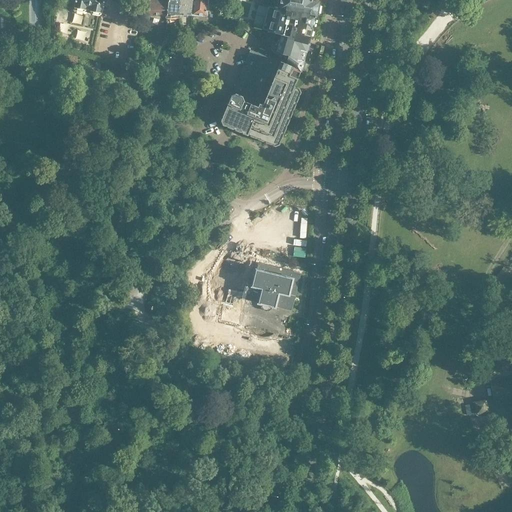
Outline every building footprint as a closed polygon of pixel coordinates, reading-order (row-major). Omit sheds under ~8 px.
[(74,0),(74,4),(75,4),(74,7),(76,10),(83,12),(87,10),(90,10),(91,11),(92,14),(99,15),(101,14),(104,5),(107,6),(107,0),(74,0)] [(168,0),(150,0),(149,15),(167,15),(168,0)] [(168,0),(167,15),(180,15),(181,0),(168,0)] [(181,0),(180,15),(192,15),(193,0),(181,0)] [(193,0),(192,15),(207,16),(207,13),(208,0),(193,0)] [(270,0),(269,6),(281,9),(281,10),(316,15),(317,15),(319,5),(318,4),(318,2),(311,1),(311,0),(270,0)] [(281,10),(269,6),(262,30),(275,33),(309,42),(315,17),(315,16),(316,15),(281,10)] [(275,33),(271,49),(286,63),(289,65),(301,72),(304,60),(303,60),(306,52),(309,42),(275,33)] [(232,95),(228,103),(221,119),(224,125),(274,146),(280,143),(301,92),(299,88),(295,86),(301,72),(289,65),(284,62),(281,61),(280,62),(268,57),(270,53),(259,48),(257,53),(250,50),(245,63),(247,64),(246,66),(244,65),(239,78),(241,79),(240,81),(238,80),(234,89),(236,93),(232,95)] [(223,250),(210,300),(232,305),(235,296),(243,297),(243,298),(261,302),(262,307),(264,309),(267,310),(270,309),(273,305),(291,310),(301,273),(252,261),(251,264),(246,263),(248,256),(223,250)] [(511,380),(493,385),(497,399),(511,395),(511,380)] [(485,401),(475,403),(477,411),(474,412),(474,414),(488,411),(485,401)]
